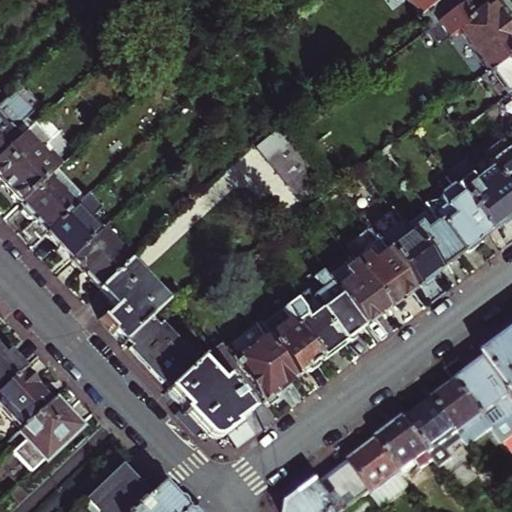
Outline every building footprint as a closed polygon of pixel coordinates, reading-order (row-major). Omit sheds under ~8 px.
[(409,0),(430,28),(465,2),(463,0),(409,0)] [(491,71),(511,55),(511,30),(493,5),(476,18),(465,2),(430,28),(426,31),(438,46),(460,30),(491,71)] [(511,55),(491,71),(487,74),(496,86),(493,88),(502,101),(509,96),(511,93),(511,55)] [(32,113),(14,94),(0,107),(0,157),(25,133),(18,126),(32,113)] [(40,120),(25,133),(0,157),(0,186),(18,206),(54,171),(61,165),(45,147),(56,136),(40,120)] [(320,178),(285,137),(281,132),(258,151),(297,198),(320,178)] [(511,152),(509,148),(486,166),(511,199),(511,152)] [(455,189),(489,235),(511,217),(511,199),(486,166),(455,189)] [(81,200),(54,171),(18,206),(45,234),(81,200)] [(442,204),(447,210),(434,219),(461,256),(489,235),(455,189),(454,188),(442,196),(442,204)] [(70,260),(105,227),(96,217),(107,207),(92,190),(81,200),(45,234),(70,260)] [(413,292),(438,274),(404,230),(392,213),(372,228),(381,240),(377,244),(413,292)] [(461,256),(434,219),(430,222),(425,214),(404,230),(438,274),(461,256)] [(107,225),(105,227),(70,260),(99,291),(127,265),(129,263),(114,247),(121,240),(107,225)] [(366,258),(355,267),(388,311),(413,292),(377,244),(363,254),(366,258)] [(127,265),(99,291),(116,309),(101,323),(122,346),(150,320),(166,306),(127,265)] [(328,280),(332,285),(365,329),(388,311),(355,267),(344,275),(341,271),(328,280)] [(327,279),(323,273),(319,276),(323,282),(327,279)] [(365,329),(332,285),(312,300),(345,344),(365,329)] [(307,294),(282,312),(288,320),(320,363),(345,344),(312,300),(307,294)] [(150,320),(122,346),(167,393),(197,363),(159,324),(156,326),(150,320)] [(288,320),(264,337),(296,380),(320,363),(288,320)] [(232,359),(266,403),(296,380),(264,337),(255,324),(245,332),(251,341),(243,347),(245,349),(232,359)] [(251,414),(266,403),(232,359),(220,344),(207,353),(251,414)] [(486,364),(511,398),(511,344),(503,351),(486,364)] [(0,388),(22,367),(7,352),(3,356),(0,353),(0,388)] [(251,414),(207,353),(197,363),(167,393),(205,434),(215,440),(222,436),(251,414)] [(511,398),(486,364),(459,384),(486,421),(504,445),(511,439),(511,398)] [(0,407),(20,429),(52,399),(22,367),(0,388),(0,407)] [(434,402),(460,437),(464,443),(476,434),(474,430),(486,421),(459,384),(434,402)] [(28,472),(29,473),(79,426),(52,399),(20,429),(18,431),(25,438),(10,453),(28,472)] [(434,402),(406,423),(431,456),(436,462),(437,463),(439,467),(452,457),(445,448),(460,437),(434,402)] [(378,443),(403,477),(419,465),(424,472),(436,462),(431,456),(406,423),(378,443)] [(25,438),(18,431),(11,438),(15,442),(5,452),(0,459),(0,466),(15,483),(28,472),(10,453),(25,438)] [(460,437),(445,448),(452,457),(455,461),(470,450),(464,443),(460,437)] [(372,495),(374,498),(403,477),(378,443),(350,464),(372,495)] [(337,511),(346,511),(372,495),(350,464),(319,487),(337,511)] [(132,511),(147,498),(120,470),(89,499),(101,511),(132,511)] [(182,511),(185,510),(161,485),(147,498),(132,511),(182,511)] [(289,509),(288,511),(337,511),(319,487),(289,509)]
